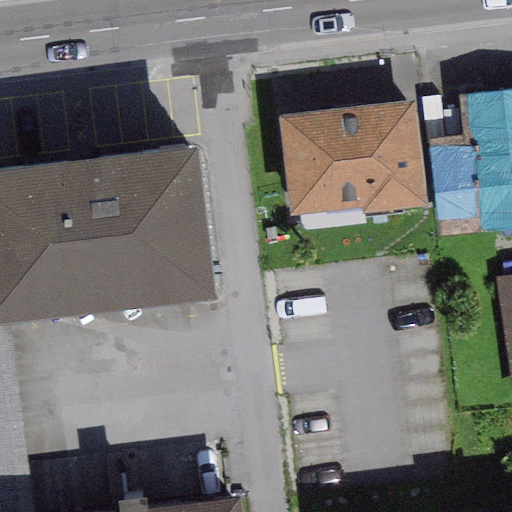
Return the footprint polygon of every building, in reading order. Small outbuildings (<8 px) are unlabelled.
[(511,101),(476,106),(490,223),(511,220),(511,101)] [(424,113),(300,124),(307,215),(432,204),(424,113)] [(212,152),(0,175),(0,207),(13,319),(228,295),(212,152)] [(511,284),(502,286),(511,356),(511,284)] [(246,511),(245,499),(141,511),(246,511)]
